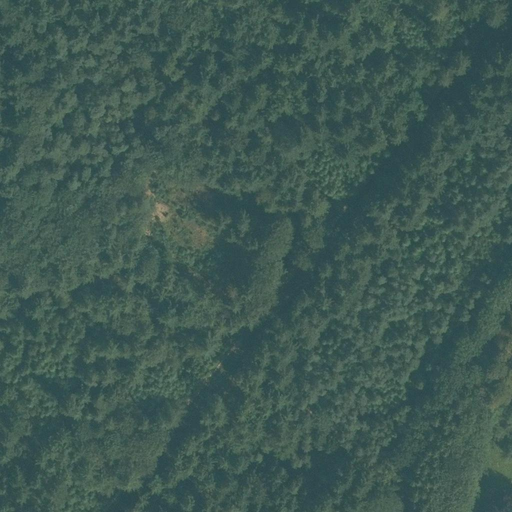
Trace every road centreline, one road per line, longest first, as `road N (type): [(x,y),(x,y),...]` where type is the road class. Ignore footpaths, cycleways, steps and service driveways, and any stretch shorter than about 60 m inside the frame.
road 1 (track): [(100,511),(511,0)]
road 2 (track): [(423,511),(85,201)]
road 3 (track): [(282,0),(85,201)]
road 4 (track): [(430,511),(511,339)]
road 5 (track): [(85,201),(0,287)]
